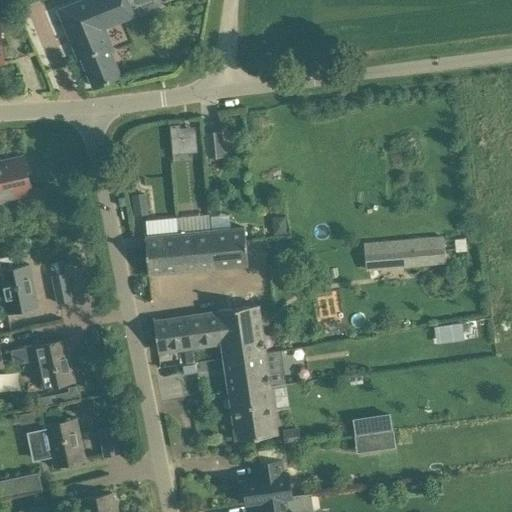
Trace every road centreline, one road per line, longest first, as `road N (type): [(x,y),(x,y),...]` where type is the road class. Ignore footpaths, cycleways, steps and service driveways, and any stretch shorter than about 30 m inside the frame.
road 1 (unclassified): [(217,91),(511,57)]
road 2 (residential): [(171,511),(127,295)]
road 3 (residential): [(127,295),(87,106)]
road 4 (residential): [(87,106),(217,91)]
road 5 (residential): [(127,295),(253,283)]
